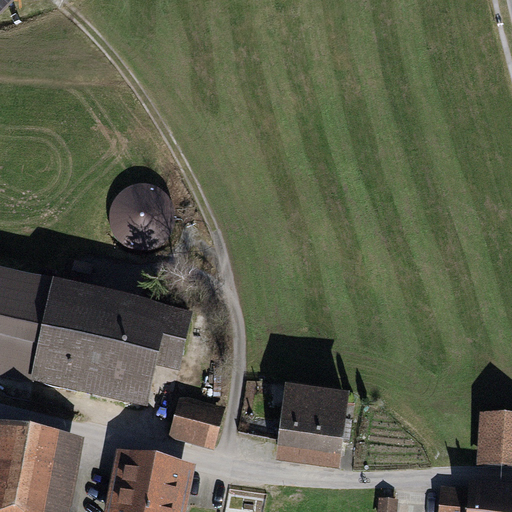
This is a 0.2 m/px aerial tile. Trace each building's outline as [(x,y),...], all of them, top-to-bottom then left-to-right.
[(112,207),(110,220),(113,232),(121,242),(132,249),(144,251),(157,248),(167,240),(173,229),(175,217),(172,204),(165,194),(154,188),(141,186),(129,189),(119,197),(112,207)] [(197,318),(0,271),(0,377),(149,412),(159,371),(183,377),(197,318)] [(308,468),(318,391),(287,387),(276,464),(308,468)] [(318,391),(308,468),(341,472),(351,396),(318,391)] [(227,411),(181,398),(169,441),(215,453),(227,411)] [(511,417),(479,415),(476,467),(511,469),(511,417)] [(70,511),(84,442),(0,425),(0,511),(70,511)] [(187,511),(196,468),(117,453),(105,511),(187,511)] [(486,511),(489,485),(467,482),(467,490),(441,488),(438,511),(486,511)] [(506,511),(509,487),(489,485),(486,511),(506,511)] [(393,501),(380,500),(378,511),(397,511),(398,501),(393,501)]
